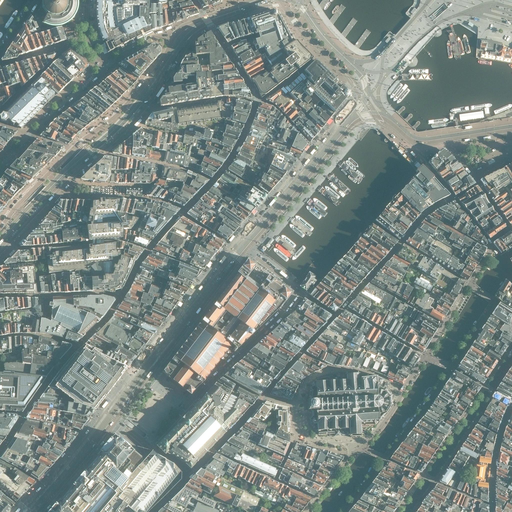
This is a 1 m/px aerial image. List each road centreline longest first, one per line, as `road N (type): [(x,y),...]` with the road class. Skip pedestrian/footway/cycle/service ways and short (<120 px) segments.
road 1 (residential): [(262,396),(417,221),(454,197)]
road 2 (tertiary): [(176,32),(139,91),(0,227)]
road 3 (tertiary): [(244,252),(360,119),(385,119),(418,144)]
road 4 (tertiary): [(115,419),(244,252)]
road 5 (residential): [(218,374),(296,291),(244,252)]
road 6 (residential): [(104,67),(0,167)]
road 7 (tertiary): [(38,511),(115,419)]
